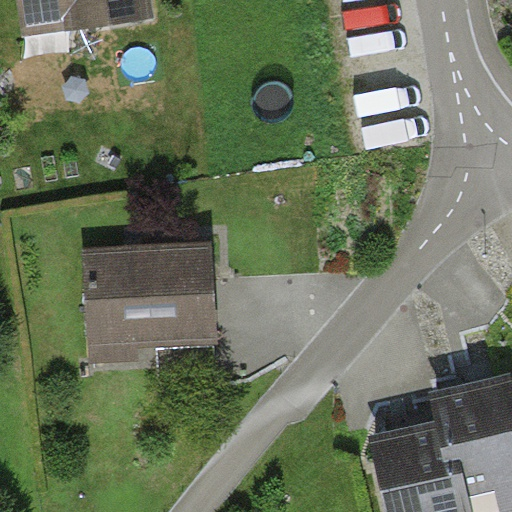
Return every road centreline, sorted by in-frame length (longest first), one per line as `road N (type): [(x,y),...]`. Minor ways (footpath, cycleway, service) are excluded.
road 1 (residential): [(205,511),(424,248),(501,183)]
road 2 (residential): [(444,0),(471,117),(501,183)]
